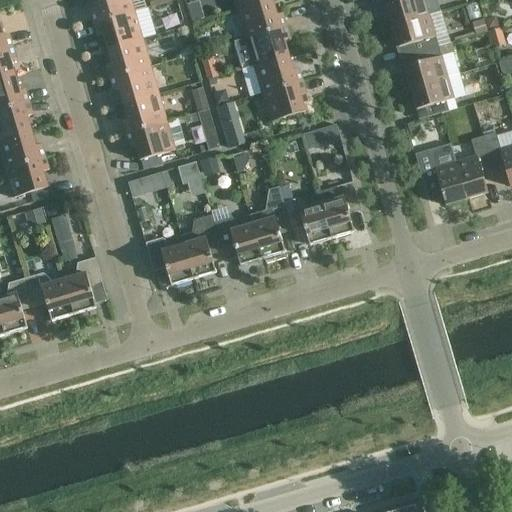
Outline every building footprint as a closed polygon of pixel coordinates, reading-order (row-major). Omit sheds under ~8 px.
[(90,12),(94,24),(134,12),(130,0),(92,0),(96,10),(90,12)] [(234,0),(238,12),(273,1),(272,0),(234,0)] [(388,0),(390,5),(386,6),(393,27),(429,16),(438,14),(438,10),(437,7),(434,3),(426,6),(424,0),(388,0)] [(277,16),(273,1),(238,12),(246,39),(286,27),(283,15),(277,16)] [(103,35),(108,50),(142,40),(134,12),(94,24),(97,37),(103,35)] [(429,16),(393,27),(399,48),(402,47),(405,57),(438,48),(435,38),(429,16)] [(472,23),(475,37),(486,34),(483,20),(472,23)] [(0,51),(13,48),(9,36),(4,37),(0,24),(0,51)] [(290,40),(286,27),(246,39),(254,67),(289,56),(284,41),(290,40)] [(106,67),(110,79),(151,68),(142,40),(108,50),(112,65),(106,67)] [(0,51),(0,81),(15,77),(11,62),(17,60),(13,48),(0,51)] [(411,89),(447,78),(441,57),(438,48),(405,57),(408,67),(405,68),(411,89)] [(293,72),(289,56),(254,67),(262,95),(303,82),(299,70),(293,72)] [(119,90),(124,105),(159,95),(151,68),(110,79),(114,92),(119,90)] [(0,81),(0,111),(29,103),(26,91),(20,92),(15,77),(0,81)] [(411,89),(414,99),(417,111),(421,109),(423,119),(449,112),(446,102),(454,100),(447,78),(411,89)] [(306,95),(303,82),(262,95),(270,123),(305,112),(301,96),(306,95)] [(229,104),(227,96),(220,92),(213,94),(216,107),(229,104)] [(123,122),(126,135),(167,123),(159,95),(124,105),(128,121),(123,122)] [(209,110),(206,99),(196,102),(199,113),(209,110)] [(33,116),(29,103),(0,111),(0,141),(32,132),(27,117),(33,116)] [(216,107),(221,124),(233,120),(229,104),(216,107)] [(485,130),(484,116),(457,118),(458,131),(485,130)] [(167,123),(126,135),(130,147),(136,145),(140,161),(175,151),(167,123)] [(0,141),(0,153),(5,170),(46,158),(42,146),(36,148),(32,132),(0,141)] [(483,138),(491,165),(502,162),(510,187),(511,186),(511,147),(500,150),(495,134),(483,138)] [(476,158),(456,164),(467,200),(488,194),(480,168),(491,165),(483,138),(471,141),(476,158)] [(456,164),(451,147),(450,147),(450,149),(431,154),(431,152),(417,156),(425,184),(438,181),(445,206),(467,200),(456,164)] [(46,158),(5,170),(13,199),(48,188),(43,173),(49,171),(46,158)] [(200,162),(203,175),(219,171),(215,158),(200,162)] [(198,163),(181,168),(186,184),(203,179),(198,163)] [(319,193),(322,205),(332,240),(354,233),(348,211),(360,207),(353,183),(319,193)] [(310,246),(332,240),(322,205),(319,193),(284,203),(291,228),(303,224),(310,246)] [(279,231),(291,228),(284,203),(266,209),(264,222),(253,225),(263,260),(285,254),(279,231)] [(145,209),(139,211),(142,223),(149,221),(145,209)] [(24,214),(27,224),(43,220),(41,210),(24,214)] [(66,215),(52,220),(61,252),(64,251),(73,248),(76,247),(66,215)] [(181,237),(184,246),(194,280),(216,274),(210,251),(222,248),(215,224),(213,216),(193,222),(192,234),(181,237)] [(215,224),(222,248),(225,258),(237,254),(241,267),(263,260),(253,225),(241,229),(232,219),(215,224)] [(194,280),(184,246),(172,249),(163,239),(146,244),(153,268),(165,265),(171,287),(194,280)] [(76,277),(64,281),(74,316),(97,309),(90,287),(102,283),(95,259),(78,264),(76,277)] [(74,316),(64,281),(53,284),(44,274),(26,279),(33,304),(45,300),(52,322),(74,316)] [(6,298),(0,299),(0,318),(5,336),(28,329),(21,307),(33,304),(26,279),(9,284),(6,298)] [(422,511),(420,502),(399,508),(400,511),(422,511)]
